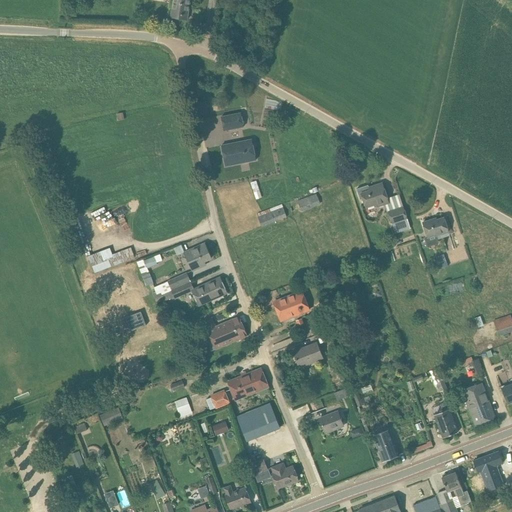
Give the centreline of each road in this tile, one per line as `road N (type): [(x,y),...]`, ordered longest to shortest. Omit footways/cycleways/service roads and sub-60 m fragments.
road 1 (residential): [(322,503),(213,213),(176,42)]
road 2 (unclassified): [(511,222),(218,57),(176,42)]
road 3 (primary): [(341,496),(511,432)]
road 4 (unclassified): [(176,42),(0,29)]
